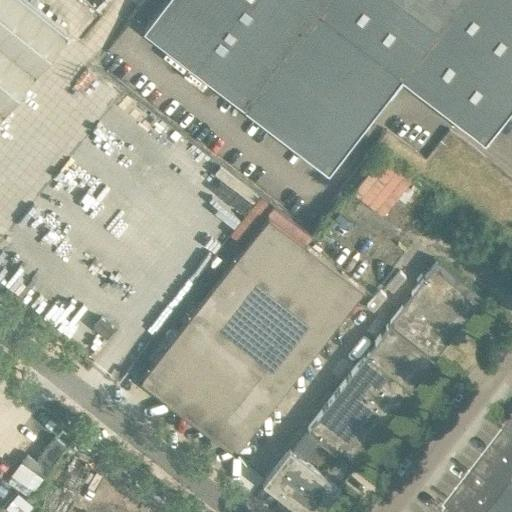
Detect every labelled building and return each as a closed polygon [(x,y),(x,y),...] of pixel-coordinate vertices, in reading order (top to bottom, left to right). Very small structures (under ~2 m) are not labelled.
[(0,0),(0,112),(66,31),(27,0),(0,0)] [(413,86),(478,0),(165,0),(143,29),(329,172),(389,93),(390,93),(402,78),(413,86)] [(511,0),(478,0),(413,86),(484,141),(511,104),(511,0)] [(268,217),(139,380),(235,453),(363,288),(268,217)] [(389,321),(435,356),(482,296),(436,260),(389,321)] [(101,317),(93,327),(106,338),(114,328),(101,317)] [(435,356),(389,321),(305,429),(315,436),(299,456),(290,449),(266,480),(286,496),(285,497),(304,511),(315,511),(336,485),(321,473),(337,453),(351,464),(435,356)] [(511,511),(511,486),(510,485),(511,481),(511,426),(502,439),(500,437),(441,511),(511,511)] [(11,476),(31,492),(49,469),(30,454),(11,476)]
